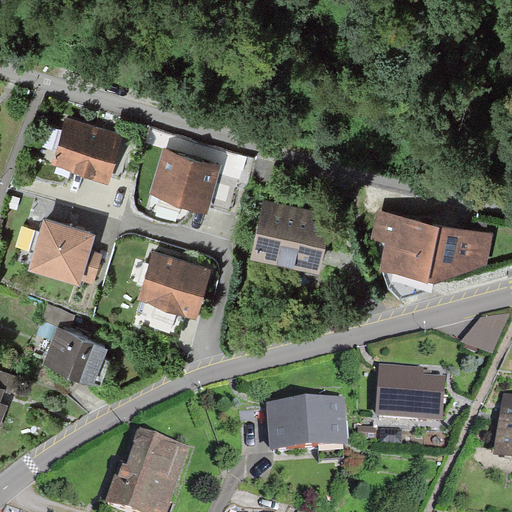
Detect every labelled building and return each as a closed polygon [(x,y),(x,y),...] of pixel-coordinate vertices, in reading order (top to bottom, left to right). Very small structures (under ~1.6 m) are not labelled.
[(52,163),(108,181),(122,136),(104,130),(66,118),(52,163)] [(151,193),(207,210),(221,164),(198,158),(164,148),(151,193)] [(250,259),(320,273),(331,214),(306,209),(262,200),(250,259)] [(487,267),(491,233),(424,221),(384,214),(380,236),(390,238),(383,277),(400,297),(487,267)] [(27,269),(80,285),(81,280),(92,284),(102,254),(89,250),(94,234),(82,230),(43,218),(27,269)] [(141,300),(196,316),(210,267),(195,263),(155,252),(141,300)] [(511,314),(481,317),(462,342),(492,353),(511,314)] [(45,363),(92,380),(105,345),(71,333),(58,328),(45,363)] [(378,414),(444,418),(447,374),(426,373),(426,367),(381,364),(378,414)] [(20,379),(0,370),(0,388),(5,390),(14,394),(20,379)] [(0,428),(9,406),(0,401),(5,390),(0,388),(0,428)] [(493,457),(511,459),(511,396),(502,396),(493,457)] [(271,449),(348,442),(344,397),(311,400),(267,403),(271,449)] [(376,426),(358,425),(358,438),(376,439),(376,426)] [(151,511),(152,511),(171,511),(193,445),(140,428),(128,467),(120,464),(107,504),(130,511),(151,511)] [(402,430),(382,429),(381,443),(402,444),(402,430)]
